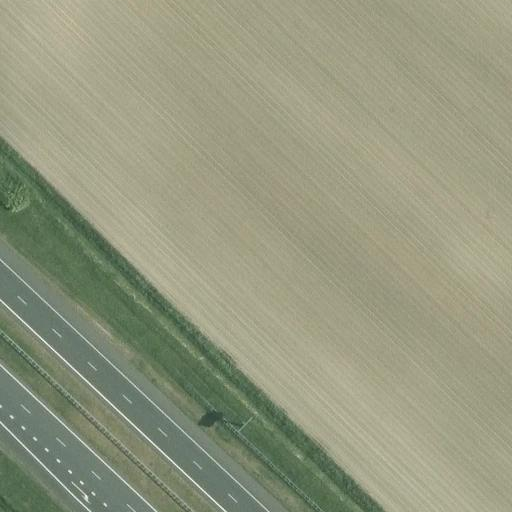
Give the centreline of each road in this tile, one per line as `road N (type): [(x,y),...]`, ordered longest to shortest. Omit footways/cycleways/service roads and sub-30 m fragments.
road 1 (motorway): [(248,511),(0,279)]
road 2 (motorway): [(0,387),(131,511)]
